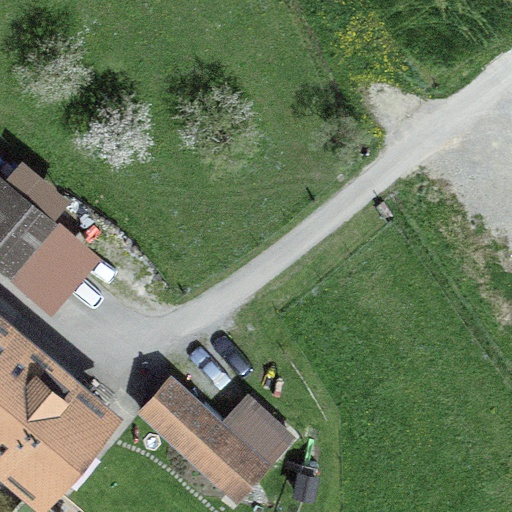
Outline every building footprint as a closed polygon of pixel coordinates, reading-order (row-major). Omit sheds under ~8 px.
[(511,107),(458,157),(511,214),(511,107)] [(0,185),(0,265),(44,303),(84,255),(0,185)] [(511,308),(493,322),(511,347),(511,308)] [(36,366),(0,336),(0,442),(43,478),(96,416),(61,387),(71,375),(46,354),(36,366)] [(173,377),(142,411),(237,500),(293,441),(257,407),(233,433),(173,377)]
